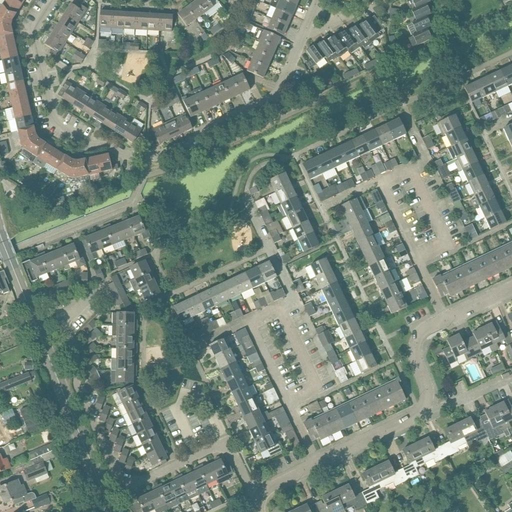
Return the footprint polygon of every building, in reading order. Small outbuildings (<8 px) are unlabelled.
[(15,0),(5,0),(2,6),(16,14),(22,4),(15,0)] [(205,15),(214,8),(207,0),(197,0),(195,2),(205,15)] [(279,0),(276,9),(292,16),(296,6),(281,0),(279,0)] [(426,4),(430,2),(429,0),(410,0),(415,9),(426,4)] [(205,15),(195,2),(186,8),(196,21),(205,15)] [(64,14),(78,23),(87,9),(81,5),(79,9),(71,4),(64,14)] [(426,4),(415,9),(411,11),(416,22),(426,17),(431,15),(426,4)] [(0,36),(12,34),(11,26),(11,24),(11,21),(16,14),(2,6),(0,8),(0,36)] [(196,21),(186,8),(177,14),(187,27),(196,21)] [(272,19),(288,26),(292,16),(276,9),(272,19)] [(112,12),(100,11),(99,28),(111,28),(112,12)] [(124,13),(112,12),(111,28),(123,29),(124,13)] [(123,29),(135,30),(136,14),(124,13),(123,29)] [(64,14),(58,24),(71,33),(78,23),(64,14)] [(148,14),(136,14),(135,30),(147,30),(148,14)] [(147,30),(159,31),(160,15),(148,14),(147,30)] [(173,16),(160,15),(159,31),(172,32),(173,16)] [(374,16),(359,27),(371,44),(380,37),(378,33),(384,29),(374,16)] [(426,17),(416,22),(411,24),(416,34),(427,29),(431,27),(426,17)] [(272,19),(267,29),(274,32),(283,36),(288,26),(272,19)] [(58,24),(51,34),(65,43),(71,33),(58,24)] [(362,46),(364,49),(371,44),(359,27),(358,25),(348,32),(347,30),(360,48),(362,46)] [(417,46),(431,39),(427,29),(416,34),(412,36),(417,46)] [(280,38),(271,34),(264,31),(261,30),(257,40),(260,42),(276,48),(280,38)] [(336,35),(348,51),(351,55),(360,48),(347,30),(340,36),(336,31),(335,33),(336,35)] [(12,34),(0,36),(0,48),(15,46),(12,34)] [(56,57),(65,43),(51,34),(45,45),(53,50),(51,54),(56,57)] [(339,58),(348,51),(336,35),(327,42),(338,57),(339,58)] [(313,42),(315,45),(325,58),(328,63),(332,60),(333,61),(338,57),(327,42),(326,40),(319,45),(316,41),(313,42)] [(276,48),(260,42),(255,51),(271,58),(276,48)] [(318,63),(325,58),(315,45),(306,52),(312,59),(306,63),(310,69),(318,63)] [(15,46),(0,48),(0,52),(2,61),(18,57),(15,46)] [(271,58),(255,51),(251,61),(267,68),(271,58)] [(79,52),(74,60),(80,64),(86,56),(79,52)] [(235,59),(228,53),(225,54),(233,62),(235,59)] [(233,62),(225,54),(223,55),(231,64),(233,62)] [(18,57),(2,61),(4,73),(20,69),(18,57)] [(263,78),(267,68),(251,61),(247,72),(254,74),(263,78)] [(511,65),(500,71),(507,86),(511,84),(511,65)] [(20,69),(4,73),(7,84),(23,81),(20,69)] [(182,74),(185,79),(195,75),(192,69),(182,74)] [(495,92),(507,86),(500,71),(488,77),(495,92)] [(182,74),(172,79),(175,84),(185,79),(182,74)] [(242,74),(232,79),(240,95),(250,90),(246,81),(242,74)] [(488,77),(476,82),(483,98),(495,92),(488,77)] [(230,99),(240,95),(232,79),(223,84),(230,99)] [(23,81),(7,84),(10,96),(25,92),(23,81)] [(72,105),(81,91),(67,82),(63,88),(67,90),(62,98),(72,105)] [(471,103),(483,98),(476,82),(464,88),(471,103)] [(223,84),(213,88),(220,104),(230,99),(223,84)] [(210,108),(220,104),(213,88),(203,93),(210,108)] [(72,105),(82,111),(91,97),(81,91),(72,105)] [(25,92),(10,96),(12,108),(28,104),(25,92)] [(203,93),(193,97),(200,113),(210,108),(203,93)] [(101,104),(91,97),(82,111),(92,117),(101,104)] [(193,97),(183,102),(190,118),(200,113),(193,97)] [(28,104),(12,108),(15,119),(31,115),(28,104)] [(92,117),(103,124),(111,110),(101,104),(92,117)] [(507,105),(503,107),(506,114),(511,112),(507,105)] [(501,117),(506,114),(503,107),(498,110),(501,117)] [(121,117),(111,110),(103,124),(113,130),(121,117)] [(182,134),(192,129),(188,120),(185,114),(175,119),(182,134)] [(31,115),(15,119),(18,132),(33,128),(31,115)] [(460,127),(455,115),(437,124),(443,136),(445,135),(460,127)] [(482,126),(487,123),(483,116),(478,119),(482,126)] [(113,130),(123,137),(132,123),(121,117),(113,130)] [(175,119),(162,125),(169,140),(182,134),(175,119)] [(406,134),(398,119),(386,125),(394,140),(406,134)] [(142,130),(132,123),(123,137),(133,143),(142,130)] [(509,141),(511,139),(511,124),(503,129),(509,141)] [(169,140),(162,125),(152,130),(155,135),(159,144),(169,140)] [(382,146),(394,140),(386,125),(374,130),(382,146)] [(445,135),(451,146),(466,139),(460,127),(445,135)] [(21,145),(22,147),(24,150),(36,157),(45,144),(42,142),(38,140),(37,137),(35,135),(33,128),(18,132),(21,145)] [(382,146),(374,130),(362,136),(370,152),(382,146)] [(358,157),(370,152),(362,136),(350,142),(358,157)] [(422,139),(424,144),(431,141),(429,136),(422,139)] [(451,146),(456,158),(472,151),(466,139),(451,146)] [(431,141),(424,144),(427,149),(434,146),(431,141)] [(358,157),(350,142),(339,147),(346,163),(358,157)] [(45,144),(36,157),(46,164),(55,150),(45,144)] [(334,168),(346,163),(339,147),(327,153),(334,168)] [(55,150),(46,164),(56,170),(65,156),(55,150)] [(408,152),(411,160),(416,157),(413,150),(408,152)] [(456,158),(462,170),(477,163),(472,151),(456,158)] [(327,153),(315,159),(322,174),(334,168),(327,153)] [(108,154),(96,157),(100,173),(108,171),(118,169),(117,164),(111,166),(108,154)] [(77,161),(74,161),(72,161),(70,160),(65,156),(56,170),(52,176),(65,184),(70,185),(74,184),(81,183),(82,186),(86,185),(90,183),(88,176),(85,160),(77,161)] [(96,157),(85,160),(88,176),(100,173),(96,157)] [(310,180),(322,174),(315,159),(302,165),(310,180)] [(389,161),(392,169),(397,166),(394,159),(389,161)] [(436,168),(443,165),(440,160),(433,163),(436,168)] [(387,171),(392,169),(389,161),(384,164),(387,171)] [(376,164),(380,174),(386,172),(381,162),(376,164)] [(462,170),(468,182),(483,175),(477,163),(462,170)] [(375,177),(380,174),(376,164),(370,167),(375,177)] [(436,168),(440,178),(450,173),(445,164),(443,165),(436,168)] [(365,173),(368,180),(373,177),(370,170),(365,173)] [(275,193),(290,185),(285,173),(269,180),(275,193)] [(363,182),(368,180),(365,173),(360,175),(363,182)] [(468,182),(473,194),(489,187),(483,175),(468,182)] [(351,179),(341,184),(345,191),(354,186),(351,179)] [(341,184),(336,186),(340,193),(345,191),(341,184)] [(445,187),(447,192),(454,189),(452,184),(445,187)] [(82,186),(79,187),(82,193),(88,191),(86,185),(82,186)] [(281,204),(296,197),(290,185),(275,193),(281,204)] [(249,190),(251,195),(258,192),(256,187),(249,190)] [(473,194),(479,206),(494,199),(489,187),(473,194)] [(454,189),(447,192),(449,197),(456,194),(454,189)] [(322,193),(317,195),(320,203),(322,202),(325,200),(322,193)] [(296,197),(281,204),(286,216),(302,209),(296,197)] [(360,197),(340,206),(346,219),(362,211),(366,209),(360,197)] [(375,205),(382,202),(380,197),(373,200),(375,205)] [(479,206),(485,218),(500,211),(494,199),(479,206)] [(378,210),(385,207),(382,202),(375,205),(378,210)] [(260,214),(267,211),(265,206),(258,209),(260,214)] [(376,213),(379,218),(388,214),(385,208),(376,213)] [(456,211),(458,216),(465,213),(463,208),(456,211)] [(302,209),(286,216),(292,228),(307,221),(302,209)] [(270,216),(267,211),(260,214),(262,219),(270,216)] [(346,219),(352,231),(367,223),(362,211),(346,219)] [(500,211),(485,218),(490,231),(506,223),(500,211)] [(465,213),(458,216),(461,221),(468,218),(465,213)] [(126,218),(134,237),(141,234),(143,240),(150,237),(142,217),(139,218),(139,217),(128,221),(127,218),(126,218)] [(117,225),(123,241),(134,237),(126,218),(122,220),(123,223),(117,225)] [(270,218),(263,221),(266,226),(273,223),(270,218)] [(307,221),(292,228),(298,240),(313,233),(307,221)] [(384,224),(387,229),(394,226),(391,221),(384,224)] [(352,231),(357,243),(373,235),(367,223),(352,231)] [(105,227),(113,245),(123,241),(117,225),(111,228),(110,225),(105,227)] [(389,234),(396,231),(394,226),(387,229),(389,234)] [(96,234),(102,249),(113,245),(105,227),(100,229),(102,232),(96,234)] [(269,233),(271,238),(278,235),(276,230),(269,233)] [(474,232),(467,235),(470,240),(477,237),(474,232)] [(319,245),(313,233),(298,240),(304,253),(319,245)] [(95,252),(102,249),(96,234),(85,238),(86,240),(82,241),(90,261),(98,258),(95,252)] [(281,240),(278,235),(271,238),(274,243),(281,240)] [(357,243),(363,254),(378,247),(373,235),(357,243)] [(395,247),(398,253),(405,249),(402,244),(395,247)] [(486,280),(498,274),(510,268),(511,267),(511,244),(501,250),(489,255),(477,261),(465,267),(453,273),(441,278),(440,276),(432,280),(437,291),(440,298),(441,298),(448,294),(449,297),(462,291),(474,285),(486,280)] [(61,246),(68,265),(75,262),(78,268),(85,265),(77,245),(74,246),(73,245),(62,249),(61,246)] [(51,254),(58,269),(68,265),(61,246),(56,248),(57,251),(51,254)] [(369,266),(384,259),(378,247),(363,254),(369,266)] [(281,257),(283,262),(290,259),(288,254),(285,255),(281,248),(277,250),(281,257)] [(400,258),(407,254),(405,249),(398,253),(400,258)] [(45,253),(40,255),(47,273),(58,269),(51,254),(46,256),(45,253)] [(36,278),(47,273),(40,255),(35,257),(36,260),(30,262),(36,278)] [(310,266),(304,268),(310,281),(316,278),(331,271),(325,258),(310,266)] [(369,266),(374,278),(390,271),(384,259),(369,266)] [(37,280),(36,278),(30,262),(29,261),(23,263),(22,263),(21,264),(29,283),(31,282),(31,283),(32,283),(32,282),(37,280)] [(130,268),(135,279),(153,271),(150,266),(148,267),(145,261),(130,268)] [(264,283),(277,277),(269,262),(257,268),(264,283)] [(100,268),(94,270),(98,282),(104,279),(101,270),(100,268)] [(245,273),(252,289),(264,283),(257,268),(245,273)] [(407,272),(409,277),(416,273),(414,268),(407,272)] [(0,292),(2,291),(3,294),(9,292),(7,285),(9,284),(4,271),(2,271),(2,272),(0,272),(0,292)] [(134,292),(140,289),(155,282),(152,277),(155,275),(153,271),(135,279),(129,282),(134,292)] [(331,271),(316,278),(321,290),(337,283),(331,271)] [(390,271),(374,278),(380,290),(395,283),(390,271)] [(233,279),(241,294),(252,289),(245,273),(233,279)] [(416,273),(409,277),(406,278),(410,286),(420,282),(416,273)] [(108,285),(110,291),(121,286),(116,275),(110,278),(113,283),(108,285)] [(221,285),(229,300),(241,294),(233,279),(221,285)] [(293,283),(295,288),(302,285),(300,280),(293,283)] [(153,296),(154,299),(159,297),(158,294),(160,293),(155,282),(140,289),(145,300),(153,296)] [(337,283),(321,290),(327,302),(342,294),(337,283)] [(380,290),(386,302),(401,295),(395,283),(380,290)] [(209,290),(217,306),(229,300),(221,285),(209,290)] [(302,285),(295,288),(297,293),(304,290),(302,285)] [(110,291),(115,301),(126,296),(121,286),(110,291)] [(282,289),(277,292),(280,299),(286,296),(282,289)] [(197,296),(205,311),(217,306),(209,290),(197,296)] [(6,305),(3,310),(9,312),(9,313),(11,307),(12,307),(15,301),(15,300),(13,293),(12,292),(11,292),(6,305)] [(421,301),(428,297),(425,292),(418,296),(421,301)] [(342,294),(327,302),(333,314),(348,306),(342,294)] [(273,302),(270,295),(258,300),(261,307),(273,302)] [(401,295),(386,302),(391,314),(407,307),(401,295)] [(186,301),(193,317),(205,311),(197,296),(186,301)] [(253,303),(256,310),(261,307),(258,300),(253,303)] [(173,307),(180,323),(193,317),(186,301),(173,307)] [(238,319),(242,316),(235,302),(231,304),(234,312),(238,319)] [(304,307),(306,312),(313,308),(311,303),(304,307)] [(348,306),(333,314),(338,326),(354,318),(348,306)] [(313,308),(306,312),(309,317),(316,313),(313,308)] [(229,314),(232,321),(238,319),(234,312),(229,314)] [(112,313),(112,325),(137,326),(137,320),(134,320),(134,314),(112,313)] [(354,318),(338,326),(344,338),(359,330),(354,318)] [(84,329),(88,334),(97,325),(93,320),(84,329)] [(210,323),(214,330),(219,328),(215,321),(210,323)] [(484,327),(495,351),(499,349),(496,344),(505,340),(501,332),(496,321),(484,327)] [(205,325),(209,333),(214,330),(210,323),(205,325)] [(112,325),(112,337),(117,337),(133,337),(133,331),(137,331),(137,326),(112,325)] [(315,331),(318,336),(325,332),(322,327),(315,331)] [(474,336),(468,339),(475,355),(482,353),(481,351),(489,347),(492,352),(495,351),(484,327),(472,333),(474,336)] [(244,344),(251,341),(245,329),(238,332),(244,344)] [(359,330),(344,338),(350,349),(365,342),(359,330)] [(328,331),(325,332),(318,336),(323,348),(330,344),(333,343),(328,331)] [(83,341),(88,345),(97,336),(92,332),(91,334),(83,341)] [(186,334),(189,342),(195,339),(191,332),(186,334)] [(449,365),(457,361),(455,358),(464,354),(466,360),(475,355),(468,339),(462,342),(459,335),(446,340),(450,348),(442,351),(449,365)] [(117,337),(116,348),(136,348),(136,343),(133,343),(133,337),(117,337)] [(215,358),(230,351),(224,338),(209,346),(215,358)] [(244,350),(247,357),(256,353),(251,341),(244,344),(246,349),(244,350)] [(365,342),(350,349),(355,361),(371,354),(365,342)] [(83,352),(88,357),(95,350),(96,348),(92,343),(90,345),(83,352)] [(442,353),(439,347),(432,351),(435,357),(442,353)] [(116,348),(116,359),(133,360),(133,354),(136,354),(136,348),(116,348)] [(215,358),(220,370),(236,363),(230,351),(215,358)] [(334,351),(326,354),(329,360),(336,356),(334,351)] [(371,354),(355,361),(361,374),(376,367),(371,354)] [(83,363),(87,368),(96,359),(92,355),(83,363)] [(336,356),(329,360),(331,364),(332,365),(339,362),(336,356)] [(111,359),(111,371),(116,371),(136,371),(136,366),(133,366),(133,360),(116,359),(111,359)] [(253,363),(255,368),(262,365),(260,360),(253,363)] [(220,370),(226,382),(241,374),(236,363),(220,370)] [(262,365),(255,368),(257,373),(264,370),(262,365)] [(83,375),(87,379),(95,372),(96,371),(92,366),(83,375)] [(344,367),(342,368),(335,372),(340,384),(347,380),(345,375),(347,374),(344,367)] [(116,371),(116,383),(133,383),(133,376),(136,376),(136,371),(116,371)] [(0,393),(30,381),(27,374),(0,384),(0,393)] [(226,382),(232,394),(247,386),(241,374),(226,382)] [(92,378),(89,381),(83,386),(87,391),(96,382),(92,378)] [(399,380),(384,387),(372,393),(360,399),(348,405),(336,411),(324,416),(312,422),(311,420),(303,424),(311,442),(315,440),(318,439),(319,438),(320,441),(328,437),(333,435),(340,431),(345,429),(357,423),(369,417),(381,412),(393,406),(406,400),(401,391),(404,389),(399,380)] [(264,387),(266,392),(273,389),(271,384),(264,387)] [(117,393),(123,404),(140,395),(138,391),(135,392),(132,386),(117,393)] [(232,394),(237,406),(253,398),(247,386),(232,394)] [(273,389),(266,392),(269,397),(269,398),(276,394),(273,389)] [(123,404),(127,414),(142,407),(140,401),(143,400),(140,395),(123,404)] [(100,411),(104,400),(98,397),(94,409),(100,411)] [(237,406),(243,417),(258,410),(253,398),(237,406)] [(504,402),(496,406),(507,429),(511,428),(508,422),(511,420),(511,408),(509,401),(508,400),(504,402)] [(311,414),(320,409),(317,402),(307,406),(311,414)] [(490,423),(483,426),(488,438),(489,440),(493,438),(504,433),(506,438),(510,435),(507,429),(496,406),(489,409),(484,411),(485,413),(486,415),(490,423)] [(128,426),(132,424),(150,416),(148,411),(145,413),(142,407),(127,414),(123,416),(128,426)] [(282,407),(275,410),(278,416),(285,412),(282,407)] [(109,410),(103,408),(102,410),(99,420),(105,422),(108,413),(109,410)] [(11,410),(0,414),(0,420),(1,423),(14,418),(11,410)] [(243,417),(249,429),(264,422),(258,410),(243,417)] [(285,412),(278,416),(280,421),(287,417),(285,412)] [(476,425),(474,426),(470,418),(457,424),(467,444),(476,439),(477,443),(488,438),(483,426),(481,421),(482,421),(478,413),(478,414),(481,420),(475,423),(476,425)] [(132,424),(137,435),(152,428),(150,422),(152,421),(150,416),(132,424)] [(114,421),(108,418),(107,421),(104,430),(110,432),(114,421)] [(249,429),(254,441),(270,434),(264,422),(249,429)] [(296,437),(290,424),(282,428),(281,429),(283,434),(285,433),(288,440),(296,437)] [(449,442),(442,446),(447,457),(459,451),(458,448),(467,444),(457,424),(444,431),(449,442)] [(137,435),(142,445),(160,436),(158,432),(155,433),(152,428),(137,435)] [(119,431),(113,429),(109,440),(115,443),(118,433),(119,431)] [(277,445),(272,433),(270,434),(254,441),(260,454),(267,450),(270,457),(282,451),(278,444),(277,445)] [(142,445),(147,455),(162,448),(159,443),(162,441),(160,436),(142,445)] [(296,437),(288,440),(293,451),(301,447),(296,437)] [(428,438),(415,444),(425,464),(434,459),(435,463),(447,457),(442,446),(434,450),(428,438)] [(124,441),(118,439),(114,451),(120,453),(124,441)] [(52,444),(11,461),(16,473),(58,456),(52,444)] [(409,466),(402,469),(407,481),(419,475),(416,468),(425,464),(415,444),(402,451),(409,466)] [(162,448),(147,455),(152,466),(160,462),(162,465),(167,463),(165,460),(167,459),(162,448)] [(129,451),(123,449),(118,461),(124,463),(129,451)] [(0,457),(0,472),(10,468),(6,458),(1,460),(0,457)] [(215,463),(210,465),(217,480),(219,484),(229,479),(227,475),(233,472),(228,461),(222,464),(219,457),(214,460),(215,463)] [(133,462),(127,459),(123,471),(129,473),(133,462)] [(484,459),(476,463),(479,469),(487,465),(484,459)] [(511,460),(501,469),(500,470),(503,474),(511,468),(511,460)] [(407,481),(402,469),(394,473),(388,462),(375,468),(384,487),(393,483),(395,486),(407,481)] [(43,463),(24,471),(27,480),(47,473),(43,463)] [(203,465),(198,467),(207,485),(217,480),(210,465),(204,468),(203,465)] [(195,472),(189,475),(196,490),(207,485),(198,467),(193,469),(195,472)] [(66,468),(61,474),(65,478),(71,472),(66,468)] [(369,489),(362,493),(367,504),(379,498),(376,491),(384,487),(375,468),(362,474),(369,489)] [(182,475),(177,477),(186,495),(189,501),(199,496),(196,490),(189,475),(183,478),(182,475)] [(174,482),(168,485),(176,500),(178,506),(189,501),(186,495),(177,477),(173,479),(174,482)] [(23,485),(20,486),(15,488),(13,482),(0,487),(0,488),(6,503),(13,500),(15,505),(24,501),(25,503),(36,499),(35,495),(33,494),(32,494),(30,493),(27,495),(23,485)] [(161,485),(157,487),(165,505),(168,510),(178,506),(176,500),(168,485),(163,487),(161,485)] [(367,504),(362,493),(353,497),(348,485),(335,491),(344,511),(353,506),(355,510),(367,504)] [(153,492),(148,494),(155,509),(165,505),(157,487),(152,489),(153,492)] [(327,509),(320,511),(341,511),(344,511),(335,491),(322,498),(327,509)] [(49,503),(53,501),(51,494),(32,501),(35,509),(49,503)] [(139,503),(133,506),(136,511),(149,511),(155,509),(148,494),(142,497),(141,494),(136,497),(139,503)]
